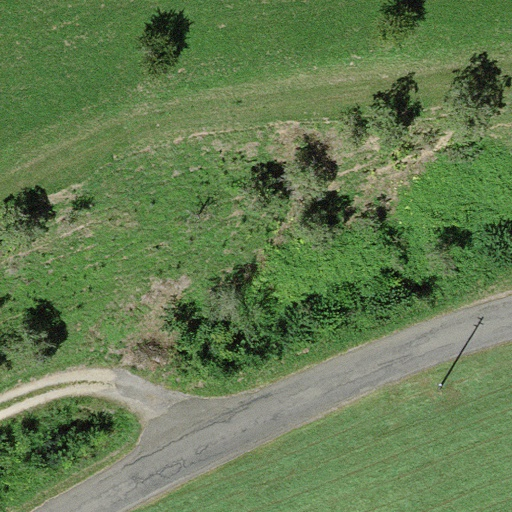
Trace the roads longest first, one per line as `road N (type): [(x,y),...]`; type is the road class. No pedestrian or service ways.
road 1 (unclassified): [(62,511),(444,330),(511,315)]
road 2 (track): [(203,440),(154,402),(82,384),(0,405)]
